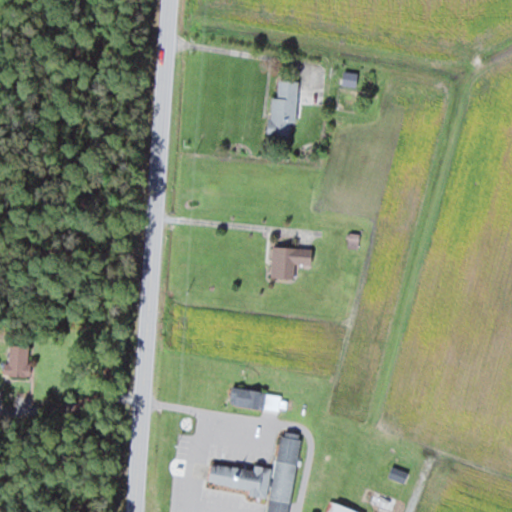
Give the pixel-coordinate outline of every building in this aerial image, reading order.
[(344,84),(358,85),(360,71),(345,69),(344,84)] [(297,123),(299,79),(280,78),(279,97),(271,96),(269,137),(292,138),(293,123),(297,123)] [(313,265),(314,248),(274,246),(272,277),(296,279),(297,264),(313,265)] [(31,375),(31,343),(8,343),(8,375),(31,375)] [(230,403),(265,410),(269,391),(234,385),(230,403)] [(292,502),(297,465),(277,462),(276,470),(212,462),(209,483),(250,489),(250,496),(292,502)] [(406,482),(410,473),(394,466),(390,475),(406,482)] [(398,498),(368,486),(363,499),(393,510),(398,498)]
